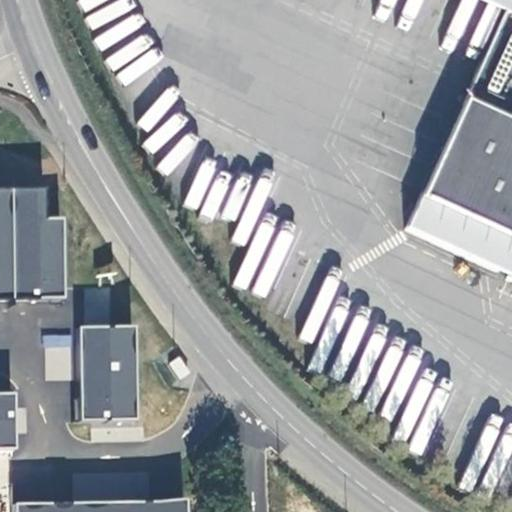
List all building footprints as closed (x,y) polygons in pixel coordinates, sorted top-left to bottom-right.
[(511,0),(508,0),(503,14),(404,236),(497,277),(511,245),(511,0)] [(471,0),(503,14),(508,0),(471,0)] [(0,301),(11,302),(10,190),(0,190),(0,301)] [(42,190),(10,190),(11,302),(52,301),(61,301),(61,221),(43,221),(42,190)] [(511,283),(511,245),(497,277),(511,283)] [(131,327),(76,328),(77,402),(78,421),(133,420),(131,327)] [(0,392),(0,448),(12,448),(11,393),(0,392)] [(166,503),(11,506),(10,511),(182,511),(182,502),(166,503)]
